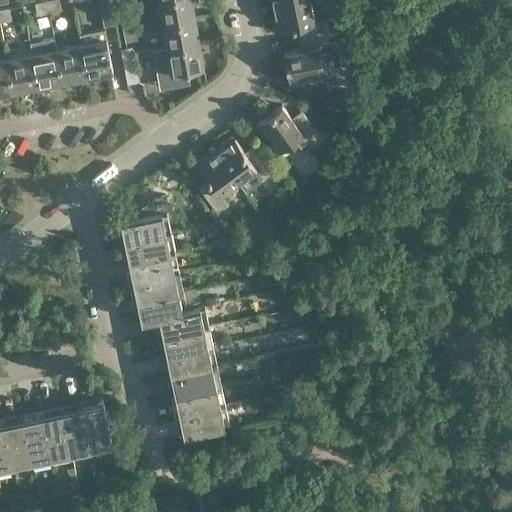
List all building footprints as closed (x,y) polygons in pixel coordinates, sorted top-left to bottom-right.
[(37,14),(49,12),(46,0),(35,2),(37,14)] [(46,0),(49,12),(61,10),(59,0),(46,0)] [(111,0),(98,0),(104,26),(116,23),(111,0)] [(192,0),(159,0),(163,21),(195,15),(192,0)] [(310,0),(303,0),(274,6),(275,14),(271,15),(274,30),(301,24),(304,36),(329,30),(326,18),(315,20),(310,0)] [(0,9),(0,20),(0,22),(12,19),(10,7),(0,9)] [(123,28),(135,26),(133,15),(121,17),(123,28)] [(199,40),(195,15),(163,21),(167,46),(199,40)] [(135,26),(123,28),(125,41),(137,39),(135,26)] [(105,29),(80,34),(87,75),(113,70),(105,29)] [(290,86),(308,82),(307,78),(333,72),(330,53),(333,47),(329,30),(304,36),(306,47),(283,52),(290,86)] [(38,85),(63,80),(57,48),(55,38),(30,43),(32,53),(38,85)] [(204,66),(199,40),(167,46),(172,71),(204,66)] [(87,75),(81,43),(57,48),(63,80),(87,75)] [(127,83),(140,81),(133,45),(120,47),(127,83)] [(38,85),(32,53),(7,57),(13,90),(38,85)] [(7,57),(0,58),(0,92),(13,90),(7,57)] [(310,144),(320,136),(304,113),(294,120),(282,104),(255,124),(265,138),(269,136),(280,151),(295,139),(300,147),(309,142),(310,144)] [(264,178),(274,170),(258,149),(249,156),(233,135),(221,143),(223,146),(217,151),(239,181),(257,168),(264,178)] [(239,181),(217,151),(210,156),(208,153),(196,161),(212,183),(202,190),(218,212),(228,204),(221,194),(239,181)] [(280,181),(273,171),(267,176),(274,186),(280,181)] [(125,241),(167,232),(162,210),(120,218),(125,241)] [(129,260),(170,251),(167,232),(125,241),(129,260)] [(133,280),(174,271),(170,251),(129,260),(133,280)] [(138,299),(178,290),(174,271),(133,280),(138,299)] [(159,314),(182,309),(178,290),(138,299),(142,319),(159,315),(159,314)] [(267,292),(271,304),(280,301),(276,290),(267,292)] [(163,336),(205,328),(200,305),(182,309),(159,314),(159,315),(163,336)] [(168,356),(209,347),(205,328),(163,336),(168,356)] [(171,374),(213,368),(209,347),(168,356),(171,374)] [(176,394),(217,387),(213,368),(171,374),(176,394)] [(180,415),(221,407),(217,387),(176,394),(180,415)] [(327,401),(326,394),(325,394),(317,395),(318,402),(327,401)] [(81,404),(90,445),(111,440),(103,399),(81,404)] [(70,449),(90,445),(81,404),(61,408),(70,449)] [(221,407),(180,415),(184,432),(225,423),(221,407)] [(50,453),(70,449),(61,408),(41,412),(50,453)] [(30,457),(50,453),(41,412),(22,416),(30,457)] [(10,461),(30,457),(22,416),(2,420),(10,461)] [(0,463),(10,461),(2,420),(0,420),(0,463)] [(76,473),(70,475),(72,486),(78,485),(76,473)]
